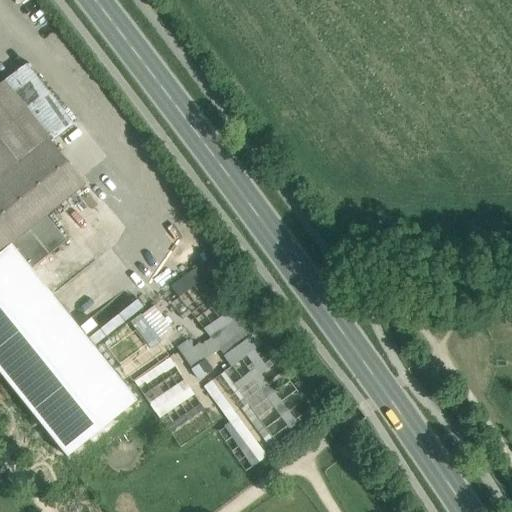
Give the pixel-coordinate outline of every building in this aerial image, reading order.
[(72,124),(25,65),(2,83),(49,141),(72,124)] [(0,142),(0,143),(0,375),(77,472),(152,414),(30,270),(10,245),(46,216),(84,185),(49,141),(2,83),(0,83),(0,142)] [(46,216),(10,245),(30,270),(66,241),(46,216)] [(315,419),(238,302),(222,312),(194,268),(171,283),(202,330),(177,346),(198,379),(219,365),(212,354),(219,349),(230,366),(204,383),(254,459),(315,419)] [(155,304),(140,314),(159,340),(173,329),(155,304)] [(186,379),(150,400),(159,416),(195,395),(186,379)]
